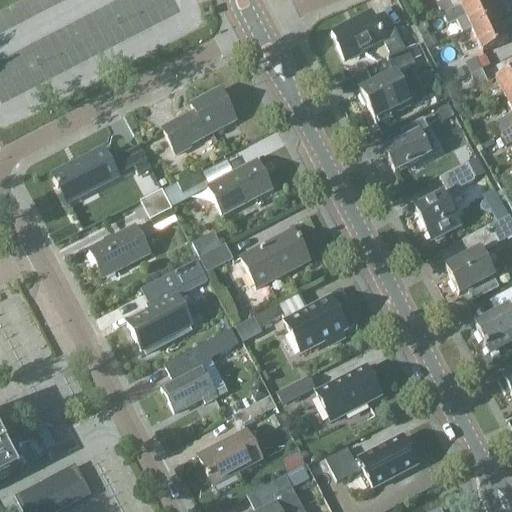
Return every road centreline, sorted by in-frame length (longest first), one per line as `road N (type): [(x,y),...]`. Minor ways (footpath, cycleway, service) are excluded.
road 1 (residential): [(479,465),(286,91)]
road 2 (residential): [(0,189),(169,511)]
road 3 (residential): [(244,32),(19,149),(0,171)]
